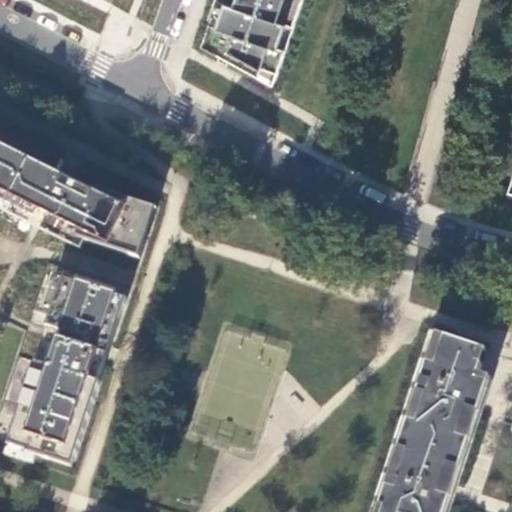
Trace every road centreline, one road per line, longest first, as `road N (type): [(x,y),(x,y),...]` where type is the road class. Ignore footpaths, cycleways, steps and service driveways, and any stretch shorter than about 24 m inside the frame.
road 1 (residential): [(140,89),(408,231),(511,266)]
road 2 (residential): [(0,17),(140,89)]
